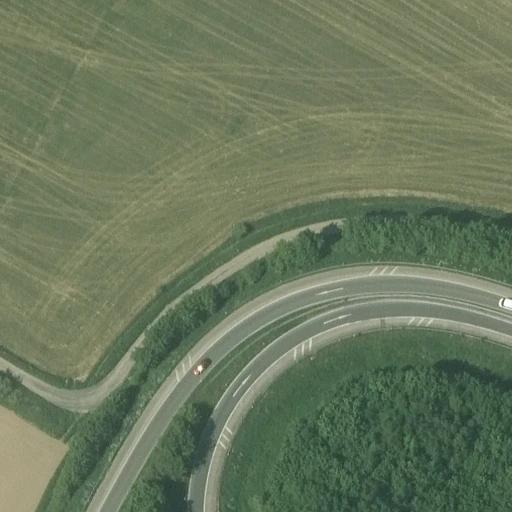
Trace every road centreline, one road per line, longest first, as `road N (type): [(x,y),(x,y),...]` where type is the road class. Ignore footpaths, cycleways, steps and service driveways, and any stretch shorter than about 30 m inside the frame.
road 1 (track): [(511,241),(429,220),(324,224),(234,260),(161,317),(98,397),(54,396),(0,365)]
road 2 (motorway): [(511,313),(396,287),(326,296),(261,321),(183,390),(107,511)]
road 3 (motorway): [(195,511),(216,425),(248,379),(289,343),(368,314),(431,315),(511,336)]
